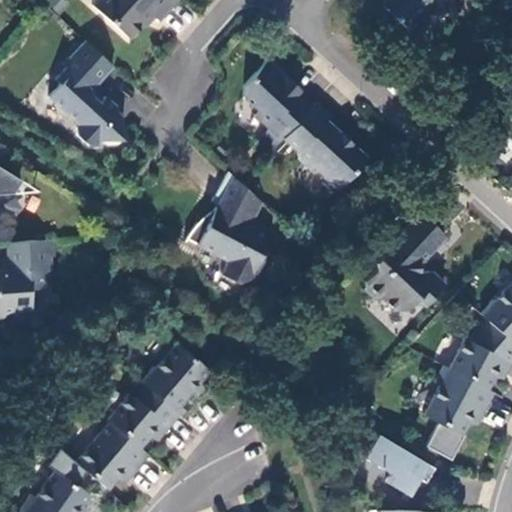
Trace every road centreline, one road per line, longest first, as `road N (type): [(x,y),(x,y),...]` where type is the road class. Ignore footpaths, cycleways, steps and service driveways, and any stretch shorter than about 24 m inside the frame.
road 1 (residential): [(511,218),(297,24)]
road 2 (residential): [(257,0),(231,6),(191,52),(189,85),(162,150)]
